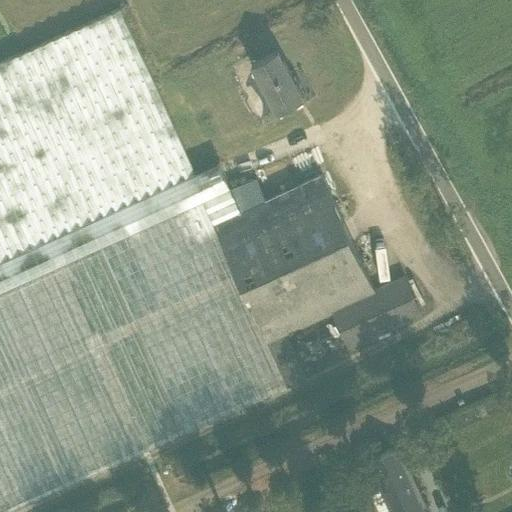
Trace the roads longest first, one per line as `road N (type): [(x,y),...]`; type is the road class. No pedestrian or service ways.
road 1 (unknown): [(499,286),(22,511)]
road 2 (unclassified): [(175,511),(511,359)]
road 3 (unclassified): [(511,309),(341,0)]
